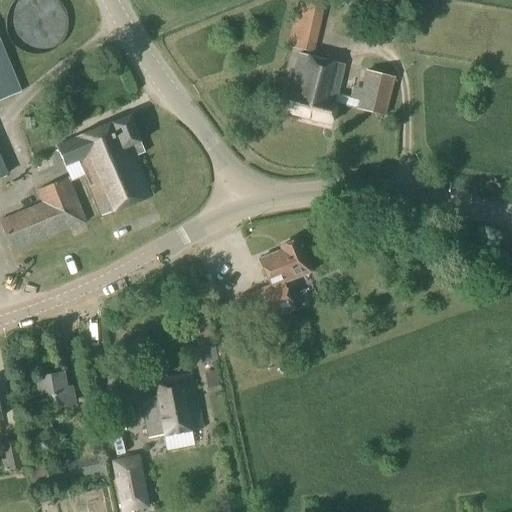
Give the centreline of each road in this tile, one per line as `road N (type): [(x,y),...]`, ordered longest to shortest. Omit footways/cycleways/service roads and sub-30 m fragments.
road 1 (tertiary): [(255,206),(0,321)]
road 2 (tertiary): [(511,218),(391,192),(255,206)]
road 3 (tertiary): [(255,206),(111,0)]
